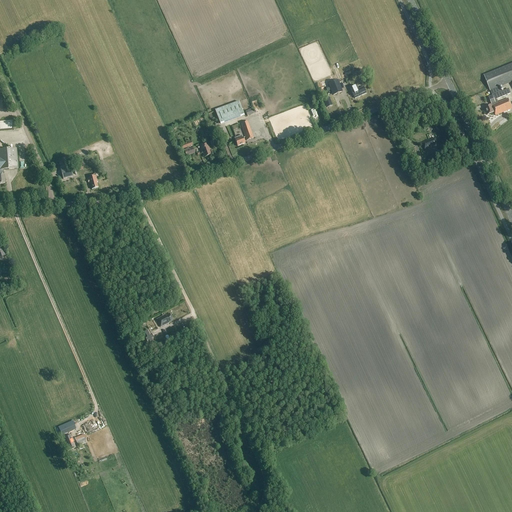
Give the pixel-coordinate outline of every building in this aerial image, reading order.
[(355,63),(357,62),(360,68),(364,66),(359,57),(353,60),(355,63)] [(511,63),(484,75),(492,96),(489,97),(490,101),(491,101),(493,104),(484,108),(487,115),(494,112),(495,116),(511,109),(511,108),(508,99),(507,95),(510,94),(508,89),(501,92),(499,87),(511,81),(511,63)] [(354,77),(344,80),(348,89),(355,86),(353,83),(356,82),(354,77)] [(357,86),(351,88),(352,91),(351,91),(355,98),(366,93),(363,87),(358,90),(357,86)] [(341,91),(333,94),(338,105),(346,102),(341,91)] [(467,100),(471,108),(474,107),(475,111),(483,107),(481,103),(486,101),(482,93),(467,100)] [(244,117),(238,102),(238,101),(215,110),(221,126),(244,117)] [(318,101),(313,102),(317,115),(322,114),(318,101)] [(240,123),(247,141),(253,138),(247,121),(240,123)] [(237,147),(245,144),(243,138),(242,138),(241,136),(234,138),(237,147)] [(429,140),(421,143),(424,150),(433,146),(438,144),(435,138),(430,141),(429,140)] [(210,151),(207,142),(199,145),(202,154),(203,153),(205,157),(211,155),(209,151),(210,151)] [(0,184),(5,184),(4,170),(18,169),(16,148),(0,149),(0,184)] [(184,151),(186,157),(194,153),(192,148),(184,151)] [(419,169),(425,167),(420,157),(415,159),(419,169)] [(63,179),(73,176),(71,168),(61,170),(63,179)] [(98,182),(95,174),(87,176),(89,185),(90,184),(92,190),(98,188),(97,183),(98,182)] [(165,316),(157,320),(160,327),(169,323),(168,322),(173,320),(170,314),(165,316)] [(155,343),(152,338),(153,338),(151,334),(148,330),(143,332),(145,337),(145,338),(146,341),(147,341),(150,346),(155,343)] [(61,436),(76,429),(73,421),(58,428),(61,436)] [(75,449),(70,435),(63,437),(66,446),(68,451),(75,449)] [(75,438),(78,447),(87,444),(83,435),(75,438)]
